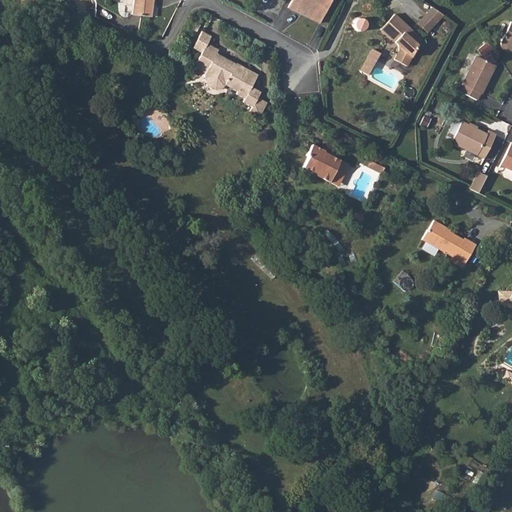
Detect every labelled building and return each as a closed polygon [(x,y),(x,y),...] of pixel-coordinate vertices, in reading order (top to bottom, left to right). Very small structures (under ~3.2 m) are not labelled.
[(131,0),(129,15),(148,18),(150,0),(131,0)] [(291,0),(287,10),(300,16),(308,0),(291,0)] [(308,0),(300,16),(319,25),(331,0),(308,0)] [(430,9),(424,16),(434,26),(441,17),(430,9)] [(410,34),(414,38),(413,42),(417,47),(419,43),(434,26),(424,16),(410,34)] [(378,32),(395,47),(396,54),(391,61),(403,69),(417,47),(413,42),(414,38),(410,34),(392,17),(378,32)] [(352,27),(353,30),(355,32),(357,33),(362,32),(364,30),(366,27),(366,24),(364,21),(361,19),(359,19),(356,20),(354,21),(353,23),(352,27)] [(511,24),(511,25),(502,43),(501,47),(502,51),(503,54),(505,56),(507,56),(510,55),(511,53),(511,24)] [(188,32),(195,35),(199,29),(192,25),(188,32)] [(209,40),(201,36),(192,52),(200,57),(193,71),(204,77),(203,83),(205,88),(208,90),(212,92),(217,91),(222,87),(235,94),(234,97),(243,101),(240,107),(249,112),(248,113),(258,118),(265,105),(256,100),(259,94),(250,89),(256,77),(236,67),(235,68),(225,62),(224,64),(214,59),(216,54),(205,48),(209,40)] [(371,49),(358,70),(365,75),(378,54),(371,49)] [(462,88),(482,97),(495,70),(476,60),(462,88)] [(454,139),(461,121),(455,119),(448,137),(454,139)] [(452,145),(485,161),(497,137),(490,134),(488,137),(462,124),(452,145)] [(303,166),(314,172),(316,177),(337,186),(347,164),(323,153),(324,151),(311,144),(305,155),(308,157),(303,166)] [(501,167),(511,172),(511,144),(501,167)] [(469,191),(479,195),(486,179),(477,175),(469,191)] [(417,242),(449,261),(448,263),(458,270),(472,247),(460,240),(458,242),(443,233),(441,236),(438,233),(440,230),(430,222),(424,233),(422,232),(417,242)] [(511,290),(510,293),(496,293),(496,306),(503,306),(511,311),(511,290)]
